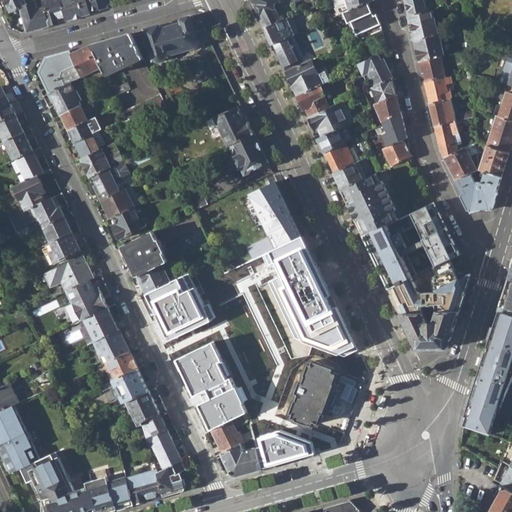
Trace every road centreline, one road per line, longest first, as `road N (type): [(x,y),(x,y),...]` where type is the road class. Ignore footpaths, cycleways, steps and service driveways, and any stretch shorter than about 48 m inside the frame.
road 1 (residential): [(6,50),(226,507)]
road 2 (secondary): [(222,0),(412,390)]
road 3 (residential): [(496,258),(476,243),(432,161),(391,0)]
road 4 (residential): [(6,50),(192,0)]
road 5 (secondary): [(379,460),(226,507)]
road 6 (residential): [(496,258),(453,393)]
